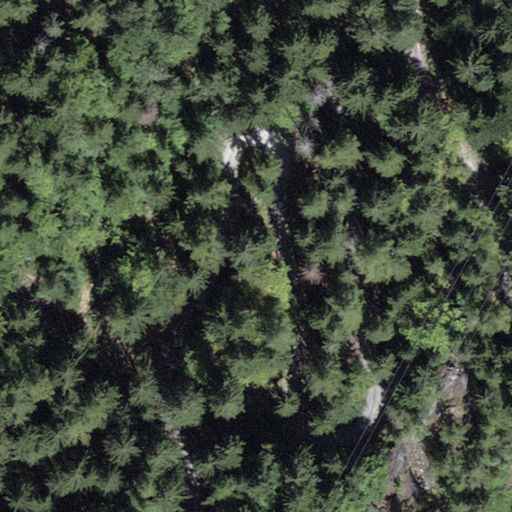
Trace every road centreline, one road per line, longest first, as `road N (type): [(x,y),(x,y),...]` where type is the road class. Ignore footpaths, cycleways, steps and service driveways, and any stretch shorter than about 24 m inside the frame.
road 1 (track): [(361,0),(357,300),(376,381),(365,429),(331,446),(310,433),(297,399),(300,328),(279,211),(281,152),(267,137),(251,135),(234,149),(227,218),(163,387),(187,447),(196,511)]
road 2 (track): [(511,311),(476,162),(431,105),(415,51),(421,0)]
